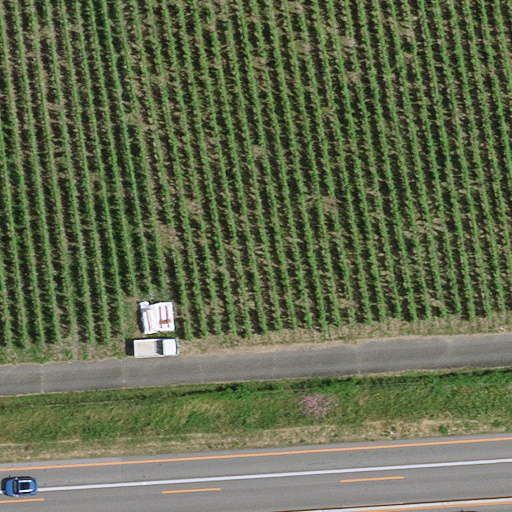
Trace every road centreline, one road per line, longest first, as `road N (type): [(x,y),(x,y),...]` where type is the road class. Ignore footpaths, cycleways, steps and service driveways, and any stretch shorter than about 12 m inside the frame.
road 1 (track): [(0,380),(511,338)]
road 2 (motorway): [(511,494),(224,511)]
